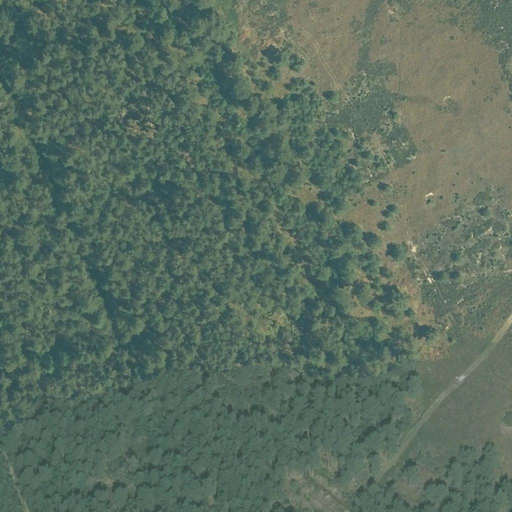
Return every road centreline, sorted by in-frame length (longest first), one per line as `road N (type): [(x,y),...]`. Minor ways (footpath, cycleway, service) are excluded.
road 1 (track): [(33,0),(0,36),(0,47),(206,511)]
road 2 (track): [(344,511),(511,318)]
road 3 (track): [(278,113),(218,0)]
